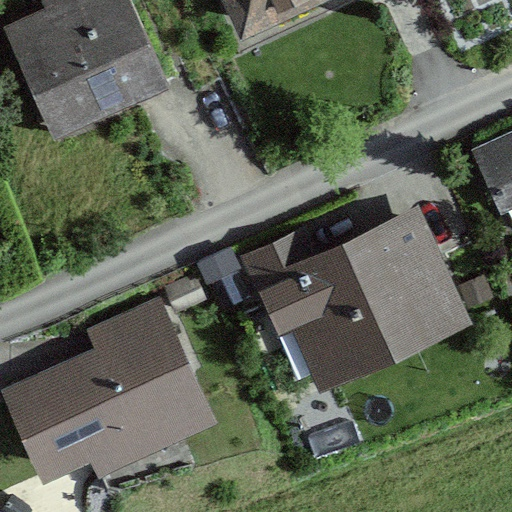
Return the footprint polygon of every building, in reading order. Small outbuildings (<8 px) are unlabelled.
[(128,80),(135,95),(168,80),(131,0),(64,0),(66,4),(48,13),(45,5),(4,24),(47,118),(128,80)] [(236,0),(246,20),(288,0),(236,0)] [(511,135),(476,150),(501,205),(506,203),(511,216),(511,135)] [(391,340),(385,327),(442,302),(409,221),(313,265),(299,234),(252,255),(267,288),(298,274),(313,306),(302,311),(328,368),(391,340)] [(122,429),(131,447),(199,416),(176,365),(187,360),(159,298),(101,324),(115,353),(44,385),(42,380),(14,393),(47,463),(122,429)]
